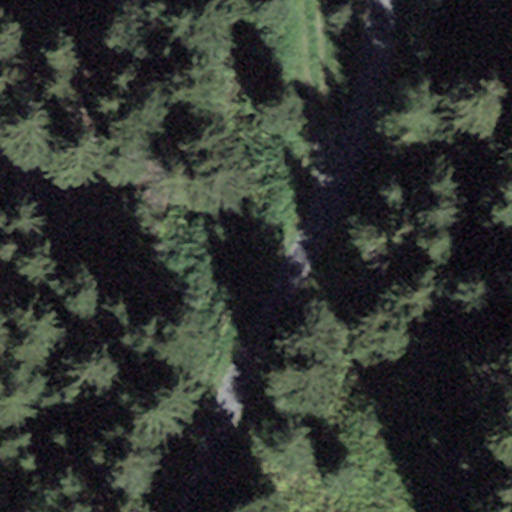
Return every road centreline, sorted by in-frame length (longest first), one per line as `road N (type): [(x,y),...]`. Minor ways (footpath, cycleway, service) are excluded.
road 1 (unclassified): [(185,511),(192,464),(227,375),(290,265),(374,71),(385,0)]
road 2 (track): [(310,0),(322,144),(335,165)]
